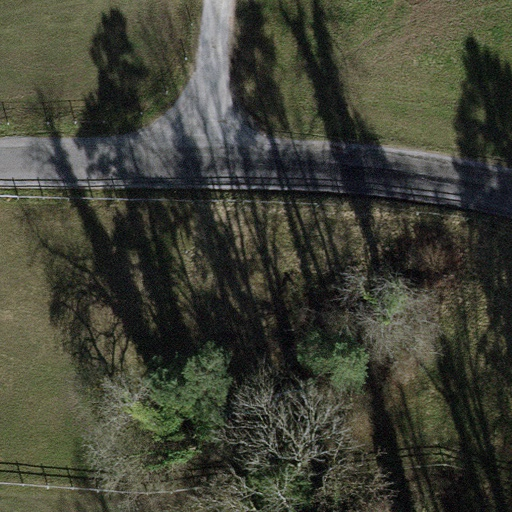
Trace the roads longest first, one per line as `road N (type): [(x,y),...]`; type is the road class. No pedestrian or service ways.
road 1 (unclassified): [(0,163),(294,167),(511,194)]
road 2 (track): [(203,163),(221,0)]
